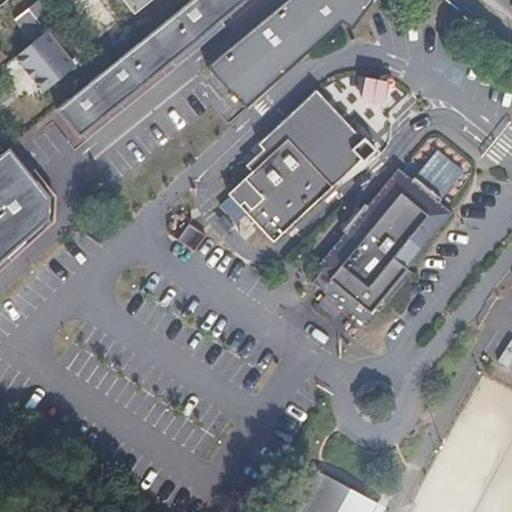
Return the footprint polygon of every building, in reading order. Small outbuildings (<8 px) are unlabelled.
[(45,31),(63,15),(50,0),(37,0),(18,17),(36,38),(45,31)] [(184,0),(106,65),(55,107),(78,135),(240,0),(184,0)] [(118,0),(130,13),(145,0),(118,0)] [(279,0),(206,64),(245,105),(340,18),(347,25),(366,0),(279,0)] [(74,64),(45,31),(36,38),(14,56),(44,91),(74,64)] [(263,249),(275,238),(278,241),(288,232),(286,230),(314,203),(318,207),(332,193),(329,190),(359,164),(362,166),(376,154),(362,139),(360,141),(316,90),(255,144),(261,151),(242,168),(248,175),(220,201),(263,249)] [(0,260),(25,238),(24,237),(48,216),(49,194),(9,145),(0,152),(0,260)] [(413,176),(398,164),(367,203),(363,200),(342,225),(345,228),(314,267),(318,271),(310,280),(323,291),(341,306),(366,327),(413,269),(409,265),(453,211),(439,199),(443,194),(416,171),(413,176)] [(177,236),(193,249),(205,232),(188,220),(177,236)] [(332,317),(341,306),(323,291),(315,302),(332,317)] [(323,473),(300,511),(372,511),(377,505),(323,473)]
